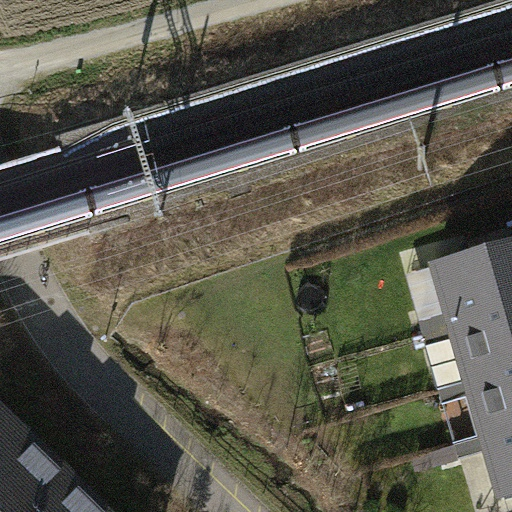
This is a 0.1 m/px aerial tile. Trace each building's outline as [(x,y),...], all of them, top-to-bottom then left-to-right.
[(421,321),(424,334),(511,309),(511,227),(503,230),(508,248),(436,270),(449,313),(421,321)] [(511,309),(424,334),(428,349),(457,341),(468,382),(511,368),(511,309)] [(511,368),(468,382),(439,390),(443,405),(472,396),(484,437),(511,428),(511,368)] [(120,511),(1,398),(0,399),(0,511),(120,511)] [(511,428),(484,437),(455,446),(460,460),(489,452),(502,496),(511,492),(511,428)]
